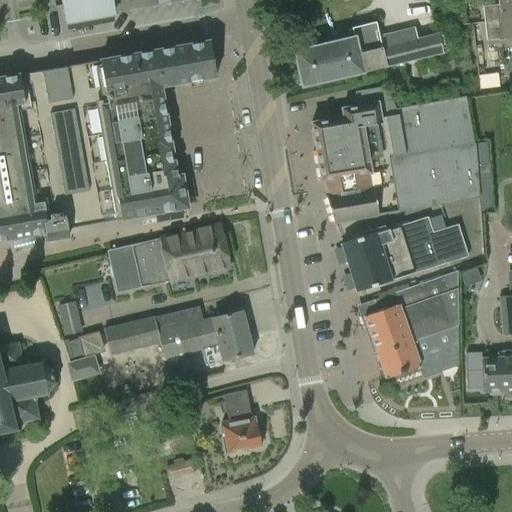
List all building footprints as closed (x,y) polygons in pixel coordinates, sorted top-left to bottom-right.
[(112,0),(128,0),(130,10),(187,0),(61,0),(65,21),(115,13),(112,0)] [(511,0),(497,0),(498,5),(483,7),(486,41),(503,40),(502,33),(511,32),(511,0)] [(459,10),(434,16),(436,26),(462,20),(459,10)] [(296,40),(292,46),(294,52),(302,87),(442,53),(438,34),(415,40),(412,29),(379,37),(375,23),(350,29),(352,38),(312,48),(311,41),(304,38),(296,40)] [(173,151),(162,87),(217,77),(211,42),(0,78),(0,239),(46,233),(47,240),(69,237),(68,229),(188,208),(183,176),(177,177),(175,162),(173,162),(171,151),(173,151)] [(459,62),(462,77),(473,75),(470,59),(459,62)] [(497,84),(496,74),(482,76),(483,86),(497,84)] [(344,119),(312,124),(323,183),(324,183),(328,197),(327,197),(335,225),(336,224),(479,198),(477,177),(475,144),(472,144),(465,98),(397,109),(386,87),(355,93),(358,107),(343,110),(344,119)] [(387,233),(376,237),(375,235),(342,246),(356,293),(390,282),(390,280),(467,256),(458,224),(432,231),(428,218),(387,231),(387,233)] [(170,281),(170,282),(229,268),(219,225),(130,245),(106,250),(116,293),(140,288),(170,281)] [(501,335),(511,334),(511,270),(506,271),(508,296),(498,297),(501,335)] [(457,271),(408,288),(374,300),(378,311),(363,316),(385,379),(419,367),(411,342),(429,336),(431,340),(446,334),(445,330),(458,326),(457,271)] [(199,306),(103,329),(110,355),(160,343),(163,358),(201,349),(205,366),(253,354),(246,325),(248,324),(244,307),(227,311),(228,315),(212,318),(211,317),(203,319),(199,306)] [(80,332),(75,310),(59,314),(64,336),(80,332)] [(66,341),(72,361),(65,363),(70,382),(100,374),(94,354),(104,352),(98,332),(66,341)] [(0,432),(16,430),(15,424),(38,419),(35,401),(44,395),(48,398),(49,395),(46,393),(53,384),(56,385),(57,382),(53,381),(51,372),(54,370),(53,367),(50,369),(41,363),(43,361),(41,359),(38,363),(30,365),(29,361),(26,361),(27,366),(23,367),(18,343),(0,346),(0,432)] [(505,397),(511,396),(511,358),(511,354),(511,351),(508,350),(505,350),(503,350),(500,351),(499,351),(496,352),(499,359),(482,360),(484,392),(504,391),(505,397)] [(251,418),(245,390),(223,395),(228,421),(221,422),(228,452),(260,445),(259,442),(263,441),(260,429),(257,430),(254,417),(251,418)] [(173,463),(173,464),(172,465),(164,467),(167,479),(195,472),(192,460),(185,462),(184,462),(183,461),(182,458),(173,460),(173,463)]
